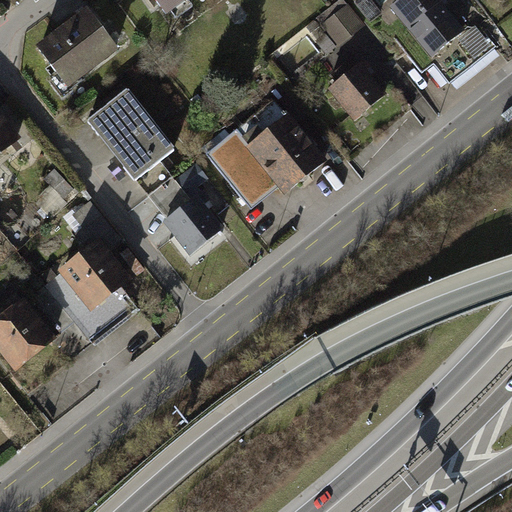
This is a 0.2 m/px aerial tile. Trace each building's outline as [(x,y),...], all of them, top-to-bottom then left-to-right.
[(158,0),(171,15),(190,0),(158,0)] [(447,0),(415,0),(400,12),(448,69),(482,40),(447,0)] [(360,5),(331,27),(350,51),(379,29),(360,5)] [(98,11),(47,52),(78,90),(129,49),(98,11)] [(376,73),(347,96),(380,137),(408,114),(376,73)] [(128,92),(90,123),(150,197),(174,177),(162,162),(176,151),(128,92)] [(3,96),(0,98),(0,163),(35,137),(3,96)] [(303,118),(259,150),(294,198),(338,167),(303,118)] [(174,177),(150,197),(171,222),(169,224),(191,252),(218,231),(200,207),(209,200),(187,173),(177,181),(174,177)] [(110,246),(70,281),(109,325),(149,290),(110,246)] [(40,302),(0,334),(0,341),(27,374),(70,338),(40,302)]
